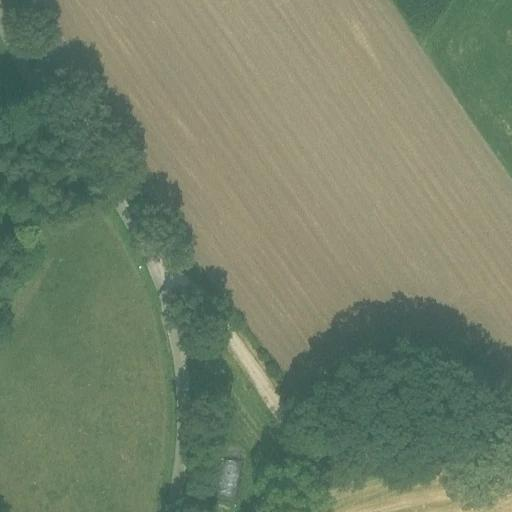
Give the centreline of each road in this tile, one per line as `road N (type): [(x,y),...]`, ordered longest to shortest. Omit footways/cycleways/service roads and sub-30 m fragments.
road 1 (residential): [(165,511),(183,422),(170,285),(0,26)]
road 2 (track): [(155,260),(196,292),(313,444),(350,453),(381,449),(511,409)]
